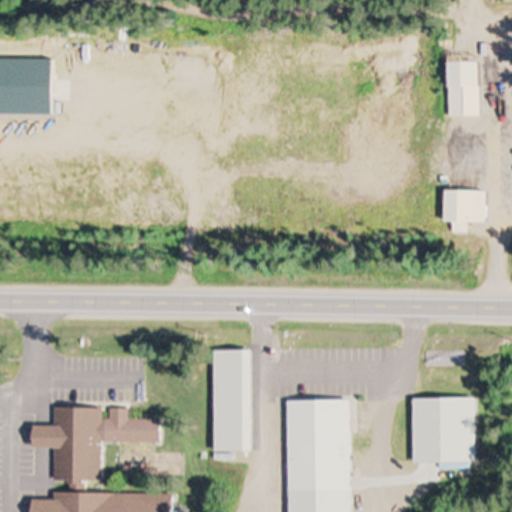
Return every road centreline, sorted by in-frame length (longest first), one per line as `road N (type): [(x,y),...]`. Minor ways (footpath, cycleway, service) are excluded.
road 1 (primary): [(0,293),(511,299)]
road 2 (residential): [(164,0),(439,3)]
road 3 (residential): [(164,0),(0,0)]
